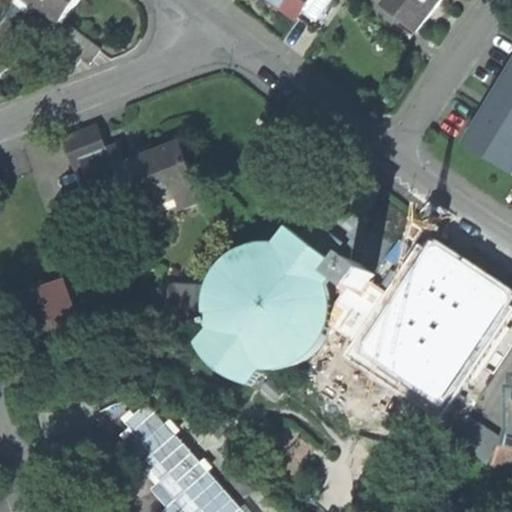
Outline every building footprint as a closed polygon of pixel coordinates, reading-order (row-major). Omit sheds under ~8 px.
[(83,0),(19,0),(17,4),(33,16),(41,5),(65,24),(83,0)] [(271,0),(299,20),(313,0),(271,0)] [(445,0),(394,0),(388,8),(420,32),(445,0)] [(53,55),(74,72),(84,59),(92,65),(102,51),(73,29),(53,55)] [(511,172),(511,81),(471,146),(511,172)] [(79,169),(89,165),(110,157),(99,129),(68,141),(79,169)] [(205,203),(200,191),(201,190),(184,145),(128,167),(123,152),(110,157),(89,165),(112,224),(140,214),(137,208),(178,192),(185,210),(205,203)] [(246,384),(254,388),(266,371),(274,372),(284,371),(292,369),(298,367),(306,363),(313,357),(317,353),(322,348),(326,342),(330,336),(333,330),(335,323),(336,320),(336,314),(336,306),(335,299),(340,295),(344,291),(347,287),(349,283),(350,280),(350,278),(343,273),(345,270),(333,261),(337,255),(309,233),(305,238),(293,229),(291,232),(283,225),(273,235),(270,239),(269,242),(267,247),(257,249),(249,251),(240,255),(233,260),(226,266),(222,272),(217,280),(213,288),(173,287),(173,323),(206,324),(206,326),(212,325),(215,331),(202,346),(206,352),(210,359),(216,366),(223,372),(231,377),(239,381),(246,384)] [(88,343),(66,282),(23,297),(46,359),(50,358),(88,343)] [(55,372),(50,358),(46,359),(23,368),(28,382),(55,372)] [(511,386),(507,387),(508,429),(505,440),(489,464),(511,473),(511,386)] [(465,448),(481,424),(470,416),(468,418),(454,440),(465,448)] [(477,456),(494,432),(481,424),(465,448),(477,456)] [(477,456),(489,464),(505,440),(494,432),(477,456)]
